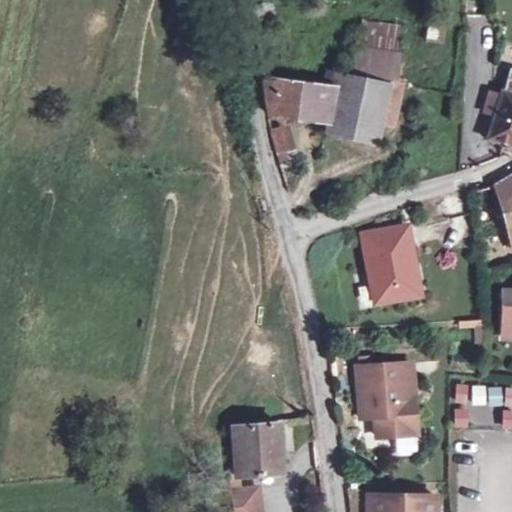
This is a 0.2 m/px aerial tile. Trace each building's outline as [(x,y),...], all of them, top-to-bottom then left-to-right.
[(273,3),(251,7),(253,19),(275,15),(273,3)] [(364,22),(360,46),(394,51),(397,27),(364,22)] [(360,46),(354,77),(389,83),(394,51),(360,46)] [(489,134),(486,139),(511,145),(511,68),(510,68),(503,91),(502,91),(500,96),(495,116),(493,122),(490,128),(489,134)] [(323,84),(263,78),(268,114),(329,121),(379,129),(380,123),(393,125),(401,85),(389,83),(354,77),(325,72),(323,84)] [(329,121),(326,130),(377,141),(379,129),(329,121)] [(287,129),(271,133),(276,153),(292,148),(287,129)] [(292,148),(276,153),(280,166),(296,162),(292,148)] [(511,175),(498,184),(511,226),(511,175)] [(405,230),(360,239),(375,308),(411,300),(407,284),(416,282),(405,230)] [(416,282),(407,284),(411,300),(419,298),(416,282)] [(511,291),(502,291),(502,320),(511,319),(511,291)] [(511,319),(502,320),(502,337),(511,337),(511,319)] [(418,437),(417,418),(412,366),(357,371),(362,422),(376,421),(378,440),(418,437)] [(456,386),(456,426),(502,426),(502,405),(511,405),(511,388),(486,389),(486,386),(456,386)] [(505,429),(511,428),(511,388),(503,389),(505,429)] [(232,426),(221,428),(224,450),(235,449),(238,478),(281,471),(278,423),(232,426)] [(417,439),(397,441),(399,456),(418,453),(417,439)] [(260,511),(257,488),(230,492),(232,506),(232,511),(260,511)] [(434,511),(435,496),(367,496),(367,511),(434,511)]
